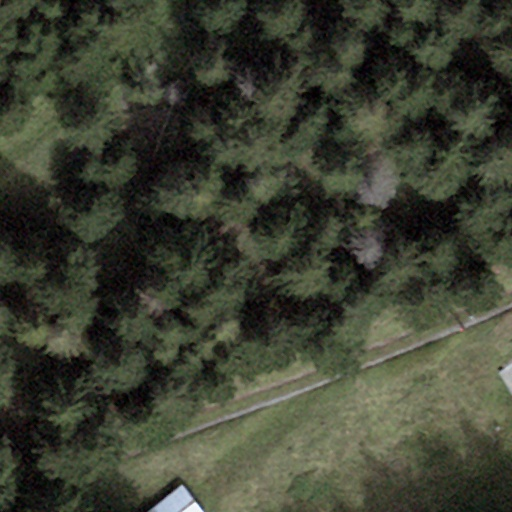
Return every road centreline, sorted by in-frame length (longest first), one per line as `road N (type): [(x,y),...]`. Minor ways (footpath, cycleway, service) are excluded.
road 1 (track): [(511,304),(0,507)]
road 2 (track): [(0,159),(180,0)]
